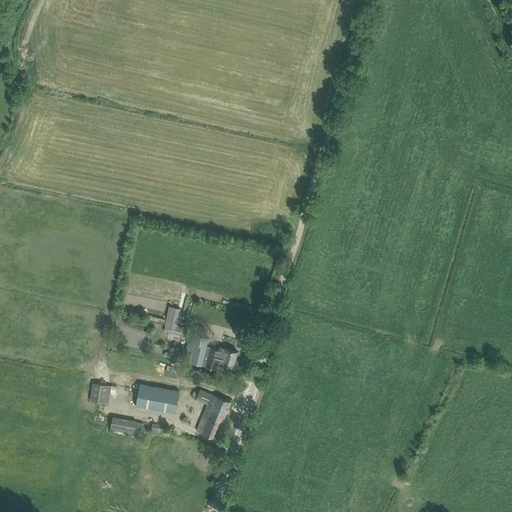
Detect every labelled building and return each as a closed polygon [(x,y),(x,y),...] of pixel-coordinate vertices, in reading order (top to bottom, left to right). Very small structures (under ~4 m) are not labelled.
[(169,306),(164,325),(166,325),(164,331),(185,336),(187,329),(175,326),(179,308),(169,306)] [(183,361),(202,365),(209,337),(194,334),(192,342),(188,341),(183,361)] [(226,348),(225,351),(211,347),(206,366),(216,369),(218,362),(222,363),(233,366),(237,351),(226,348)] [(109,403),(111,385),(93,382),(90,400),(109,403)] [(175,412),(179,390),(140,383),(136,405),(175,412)] [(199,424),(197,430),(216,438),(231,401),(217,395),(200,389),(196,398),(213,405),(204,426),(199,424)] [(109,429),(134,434),(136,421),(112,416),(109,429)]
